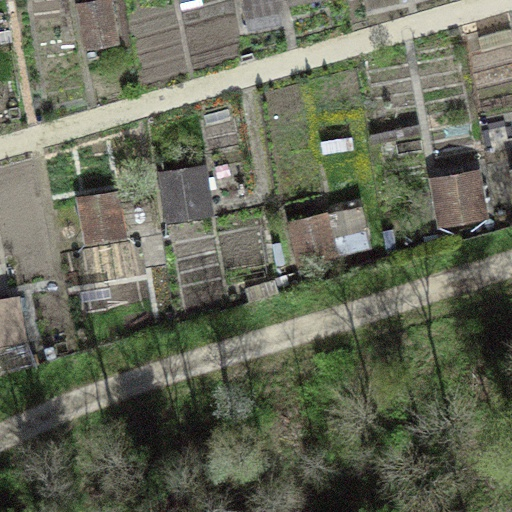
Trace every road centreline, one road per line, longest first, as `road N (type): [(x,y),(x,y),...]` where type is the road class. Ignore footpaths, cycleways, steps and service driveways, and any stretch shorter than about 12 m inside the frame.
road 1 (track): [(0,433),(50,404),(511,260)]
road 2 (track): [(510,0),(0,147)]
